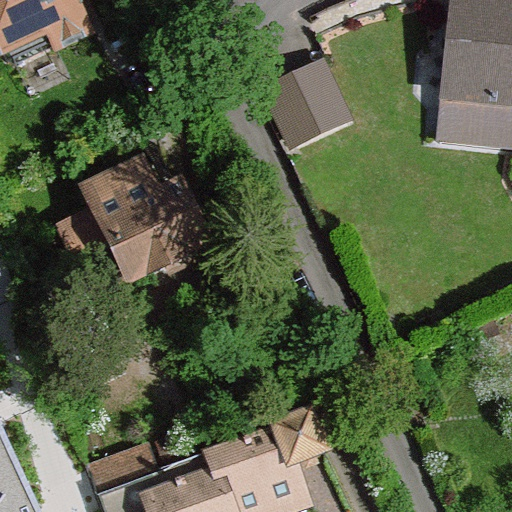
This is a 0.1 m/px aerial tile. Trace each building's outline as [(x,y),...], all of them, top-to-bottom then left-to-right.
[(0,0),(0,47),(7,66),(19,69),(88,38),(71,0),(0,0)] [(511,5),(457,0),(454,0),(440,142),(511,151),(511,5)] [(324,69),(270,95),(294,147),(349,123),(324,69)] [(157,203),(142,172),(90,195),(99,212),(133,282),(209,245),(182,191),(157,203)] [(133,282),(99,212),(63,228),(96,300),(133,282)] [(43,511),(1,421),(0,418),(0,511),(43,511)] [(277,431),(291,464),(324,452),(310,418),(277,431)] [(217,473),(229,511),(299,511),(307,509),(291,464),(277,431),(210,456),(217,473)] [(99,497),(157,476),(147,451),(90,472),(99,497)] [(217,473),(210,456),(157,476),(99,497),(104,511),(151,511),(146,499),(217,473)] [(229,511),(217,473),(146,499),(151,511),(229,511)]
